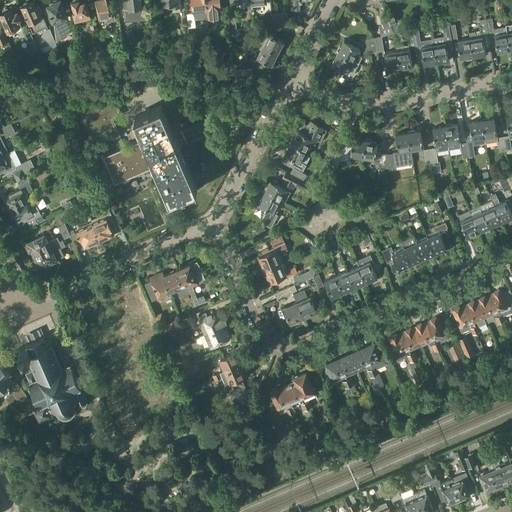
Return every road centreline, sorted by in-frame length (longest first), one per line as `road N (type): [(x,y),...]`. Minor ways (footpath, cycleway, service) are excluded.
road 1 (residential): [(511,255),(287,348),(262,333),(226,249)]
road 2 (residential): [(511,82),(362,105),(288,81)]
road 3 (residential): [(19,305),(214,224)]
road 4 (residential): [(214,224),(288,81)]
road 5 (residential): [(226,249),(317,210),(350,229)]
